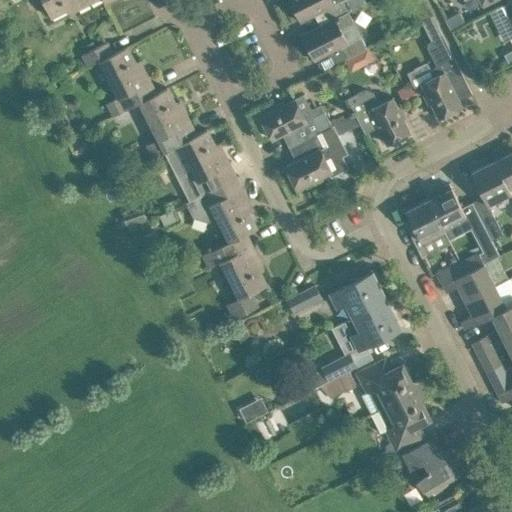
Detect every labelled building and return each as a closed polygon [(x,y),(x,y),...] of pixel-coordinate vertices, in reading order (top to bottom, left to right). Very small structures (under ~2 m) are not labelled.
[(51,17),(74,5),(76,9),(95,0),(35,0),(37,3),(40,4),(44,2),(51,17)] [(289,0),(300,22),(314,15),(325,9),(330,20),(348,11),(352,9),(363,3),(361,0),(289,0)] [(511,0),(503,5),(511,23),(511,37),(510,38),(511,42),(511,0)] [(352,20),(348,11),(330,20),(301,35),(314,60),(340,47),(345,58),(357,52),(367,48),(360,35),(356,37),(350,26),(352,20)] [(421,20),(431,40),(442,34),(432,14),(421,20)] [(435,76),(421,83),(438,117),(444,114),(448,115),(455,112),(456,108),(462,105),(459,100),(472,93),(472,92),(454,57),(450,49),(443,34),(431,40),(427,42),(426,47),(436,66),(431,69),(435,76)] [(88,65),(99,60),(113,53),(107,41),(82,54),(88,65)] [(140,102),(167,87),(157,92),(144,66),(139,69),(127,45),(113,53),(99,60),(117,97),(107,102),(114,115),(140,102)] [(357,52),(345,58),(344,59),(349,69),(362,63),(357,52)] [(397,90),(402,101),(417,93),(412,83),(397,90)] [(153,157),(166,150),(207,129),(207,128),(196,134),(183,108),(179,110),(167,87),(140,102),(158,138),(147,144),(153,157)] [(379,104),(375,96),(373,91),(365,88),(347,97),(365,132),(378,126),(387,143),(393,140),(396,141),(403,138),(404,135),(410,132),(393,97),(379,104)] [(295,99),(260,116),(263,121),(262,125),(266,132),(269,133),(272,139),(290,130),(296,143),(332,125),(325,111),(313,116),(310,109),(311,108),(303,94),(295,99)] [(331,174),(346,167),(337,149),(343,147),(337,135),(350,128),(345,118),(332,125),(296,143),(301,152),(303,156),(286,165),(289,171),(288,174),(291,181),(294,183),(297,188),(330,172),(331,174)] [(193,197),(236,175),(223,149),(219,152),(207,129),(166,150),(184,186),(186,185),(193,197)] [(493,161),(509,193),(510,193),(508,188),(511,185),(511,145),(491,156),(493,160),(493,161)] [(488,204),(509,193),(493,161),(471,172),(483,196),(472,201),(485,227),(491,240),(503,234),(488,204)] [(257,227),(246,204),(250,202),(236,175),(193,197),(193,198),(186,202),(193,217),(208,221),(216,217),(228,240),(228,241),(246,232),(247,233),(257,227)] [(449,183),(426,195),(445,231),(448,238),(470,226),(473,233),(485,227),(472,201),(462,207),(449,183)] [(421,243),(445,231),(426,195),(428,199),(405,211),(421,243)] [(172,208),(158,214),(164,224),(177,218),(172,208)] [(260,259),(247,233),(246,232),(228,241),(228,240),(201,253),(208,267),(220,261),(239,297),(227,303),(235,318),(258,306),(252,292),(267,284),(256,261),(260,259)] [(479,252),(463,260),(468,271),(484,263),(479,252)] [(463,260),(437,273),(443,284),(468,271),(463,260)] [(465,300),(496,285),(484,263),(468,271),(443,284),(446,292),(458,286),(465,300)] [(353,316),(387,299),(373,271),(330,293),(337,307),(346,303),(353,316)] [(315,284),(311,286),(286,298),(293,312),(322,298),(315,284)] [(465,328),(507,306),(496,285),(465,300),(472,315),(461,321),(465,328)] [(353,316),(344,321),(358,348),(401,326),(387,299),(353,316)] [(503,336),(511,331),(511,303),(507,306),(465,328),(492,315),(498,328),(486,334),(486,335),(472,342),(476,350),(490,342),(503,336)] [(511,354),(511,331),(503,336),(511,354)] [(490,342),(476,350),(480,357),(494,350),(490,342)] [(328,379),(348,369),(356,365),(349,352),(321,366),(328,379)] [(372,413),(419,389),(416,383),(412,385),(402,364),(391,370),(385,357),(356,372),(366,393),(363,395),(372,413)] [(348,369),(328,379),(319,385),(333,400),(343,390),(344,391),(356,384),(348,369)] [(511,386),(511,384),(508,378),(494,385),(498,393),(511,386)] [(511,386),(498,393),(502,402),(511,396),(511,386)] [(395,450),(424,435),(418,423),(428,417),(418,397),(422,395),(419,389),(372,413),(381,431),(385,429),(395,450)] [(242,405),(249,419),(271,409),(265,395),(242,405)] [(430,498),(448,483),(447,481),(457,476),(459,471),(464,469),(456,453),(451,456),(449,451),(437,447),(432,437),(402,453),(410,469),(423,462),(427,470),(416,481),(430,498)] [(385,451),(374,456),(378,464),(389,459),(385,451)] [(438,506),(427,511),(490,511),(490,510),(487,509),(485,510),(481,503),(467,510),(459,496),(438,506)]
